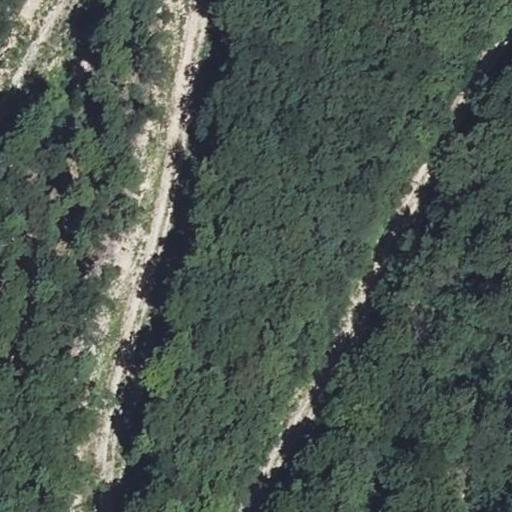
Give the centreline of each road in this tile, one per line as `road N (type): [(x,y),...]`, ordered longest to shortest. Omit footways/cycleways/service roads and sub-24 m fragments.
road 1 (track): [(254,511),(421,177),(511,29)]
road 2 (track): [(100,511),(118,314),(200,0)]
road 3 (track): [(71,0),(0,108)]
